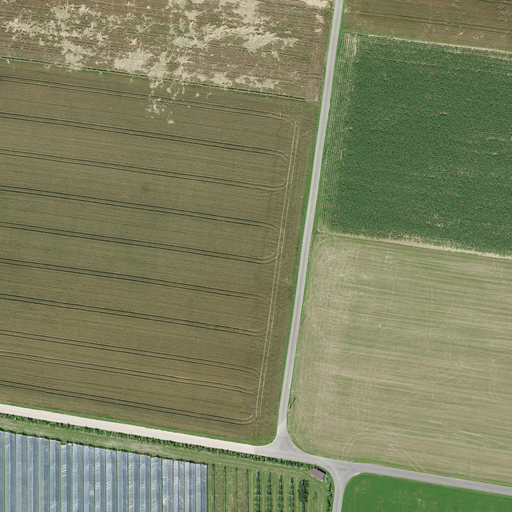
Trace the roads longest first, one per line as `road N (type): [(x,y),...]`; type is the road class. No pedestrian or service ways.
road 1 (track): [(0,409),(511,493)]
road 2 (unclassified): [(280,452),(340,0)]
